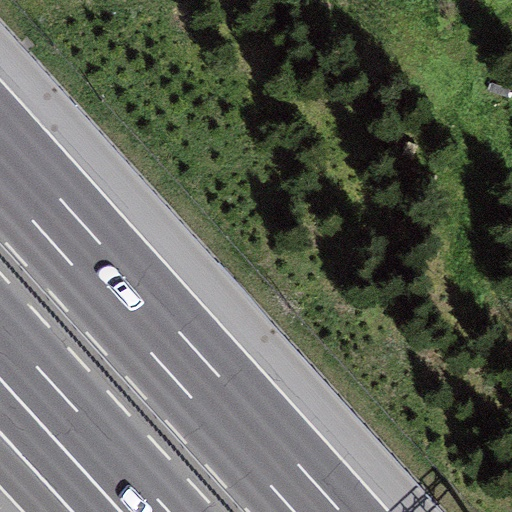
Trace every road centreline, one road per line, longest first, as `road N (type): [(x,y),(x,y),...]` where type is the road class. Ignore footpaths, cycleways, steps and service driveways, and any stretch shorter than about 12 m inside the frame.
road 1 (motorway): [(319,511),(0,156)]
road 2 (motorway): [(0,363),(129,511)]
road 3 (motorway): [(0,429),(88,511)]
